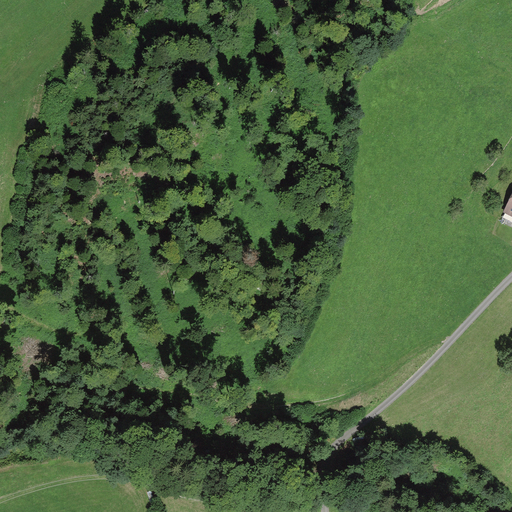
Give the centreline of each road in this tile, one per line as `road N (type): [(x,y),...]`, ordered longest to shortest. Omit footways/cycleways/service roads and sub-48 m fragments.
road 1 (track): [(0,499),(122,478),(278,511)]
road 2 (track): [(449,341),(329,452),(321,470),(324,511)]
